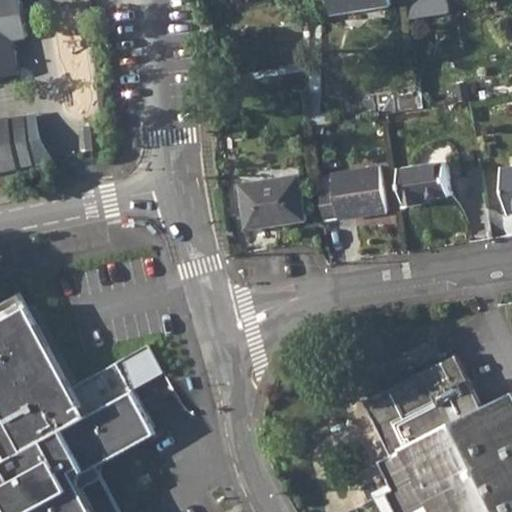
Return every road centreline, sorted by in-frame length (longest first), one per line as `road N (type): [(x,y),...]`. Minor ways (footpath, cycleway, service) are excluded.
road 1 (residential): [(0,225),(179,189),(208,323)]
road 2 (residential): [(511,264),(208,323)]
road 3 (residential): [(265,511),(208,323)]
